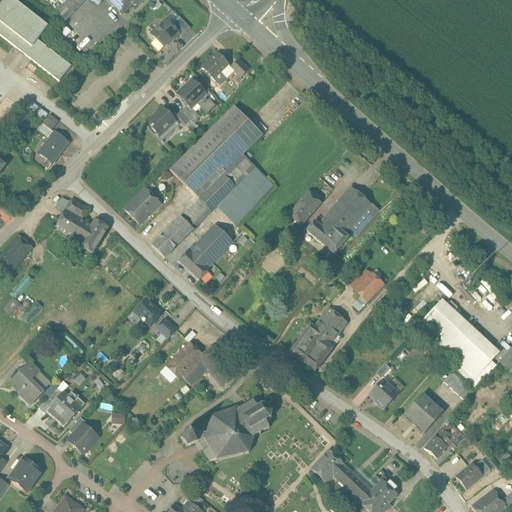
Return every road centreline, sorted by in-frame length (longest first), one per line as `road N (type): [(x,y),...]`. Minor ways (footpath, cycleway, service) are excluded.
road 1 (residential): [(59,176),(267,356),(422,462),(459,511)]
road 2 (tertiary): [(511,253),(237,13)]
road 3 (residential): [(237,13),(59,176)]
